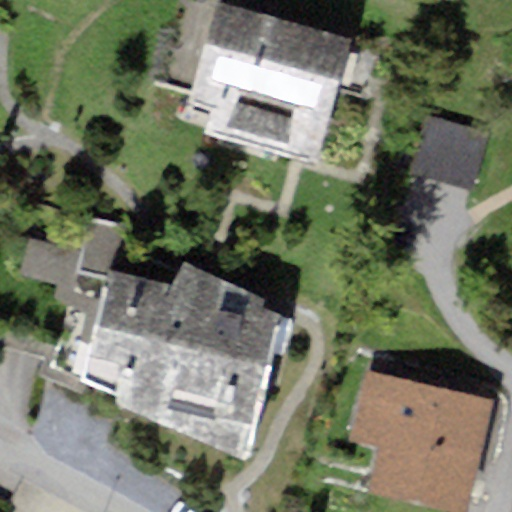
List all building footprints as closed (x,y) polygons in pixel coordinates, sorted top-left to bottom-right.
[(0,0),(0,36),(10,0),(0,0)] [(350,41),(217,6),(190,107),(215,113),(209,136),(318,164),(350,41)] [(427,119),(411,173),(474,191),(490,137),(427,119)] [(101,389),(272,456),(303,321),(201,286),(200,245),(101,223),(91,275),(121,283),(101,389)] [(466,511),(492,403),(368,375),(351,445),(380,452),(369,497),(434,511),(466,511)]
